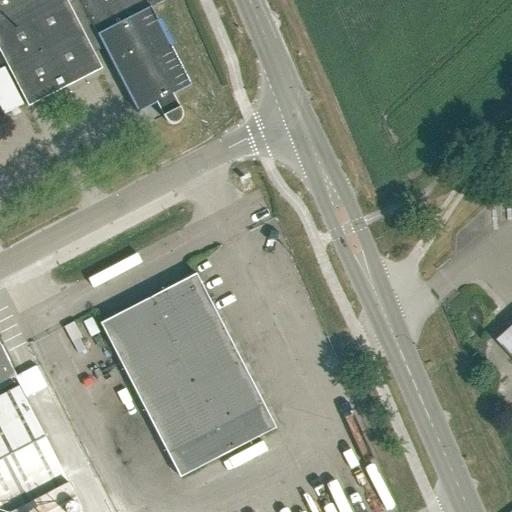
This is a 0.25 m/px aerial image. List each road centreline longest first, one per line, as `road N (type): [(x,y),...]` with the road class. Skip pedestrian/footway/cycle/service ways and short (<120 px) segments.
road 1 (unclassified): [(0,267),(299,114)]
road 2 (unknown): [(103,511),(6,320),(12,260)]
road 3 (tertiary): [(467,511),(364,270)]
road 4 (track): [(370,283),(415,259),(464,183),(511,134)]
road 5 (tertiary): [(299,114),(249,0)]
